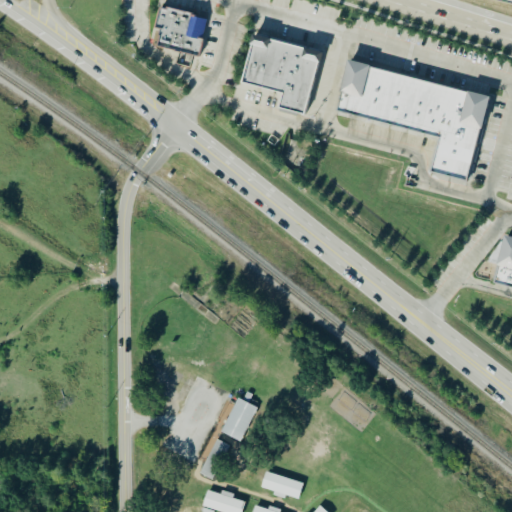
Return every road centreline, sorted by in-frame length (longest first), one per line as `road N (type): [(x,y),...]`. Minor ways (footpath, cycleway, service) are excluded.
road 1 (tertiary): [(124,511),(124,216),(138,173),(174,124)]
road 2 (tertiary): [(511,393),(266,198)]
road 3 (tertiary): [(174,124),(68,44)]
road 4 (secondary): [(388,1),(511,38)]
